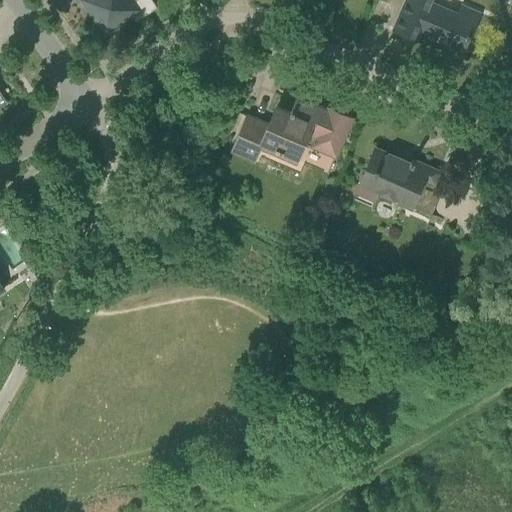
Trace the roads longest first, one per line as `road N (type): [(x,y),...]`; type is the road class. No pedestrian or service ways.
road 1 (residential): [(87,105),(210,19),(246,19),(450,115),(500,115),(511,105)]
road 2 (unclassified): [(0,409),(108,199),(105,154),(87,105)]
road 3 (residential): [(87,105),(18,0)]
